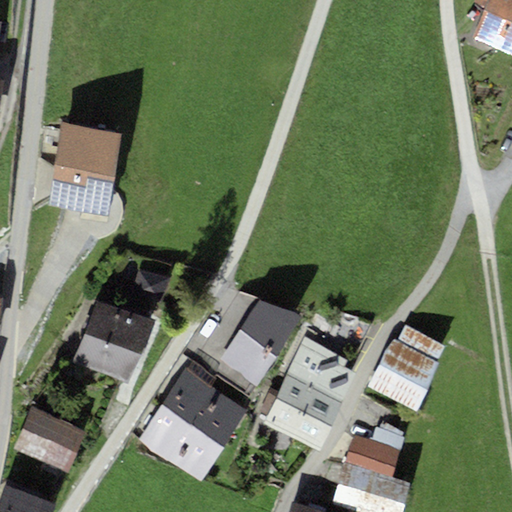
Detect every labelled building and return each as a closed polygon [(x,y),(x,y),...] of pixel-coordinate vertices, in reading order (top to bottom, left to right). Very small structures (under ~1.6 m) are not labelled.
[(511,55),(511,0),(475,0),(474,4),(485,8),(472,40),(511,55)] [(107,217),(121,134),(61,124),(47,207),(107,217)] [(139,271),(131,294),(161,304),(169,281),(139,271)] [(96,301),(73,362),(130,384),(153,323),(96,301)] [(259,302),(221,359),(258,384),(301,317),(259,302)] [(396,343),(437,362),(445,345),(404,326),(396,343)] [(286,376),(341,405),(357,376),(343,368),(347,360),(304,339),(286,376)] [(417,413),(440,364),(437,362),(396,343),(392,341),(369,390),(417,413)] [(201,481),(246,409),(185,370),(140,443),(201,481)] [(341,405),(286,376),(265,424),(319,452),(341,405)] [(87,432),(30,407),(12,448),(69,473),(87,432)] [(372,441),(401,450),(405,437),(376,428),(372,441)] [(355,435),(346,464),(392,478),(401,450),(372,441),(355,435)] [(346,464),(343,463),(331,504),(356,511),(401,511),(410,483),(392,478),(346,464)] [(0,511),(51,511),(55,502),(6,485),(0,501),(0,511)] [(319,511),(292,503),(289,511),(319,511)]
